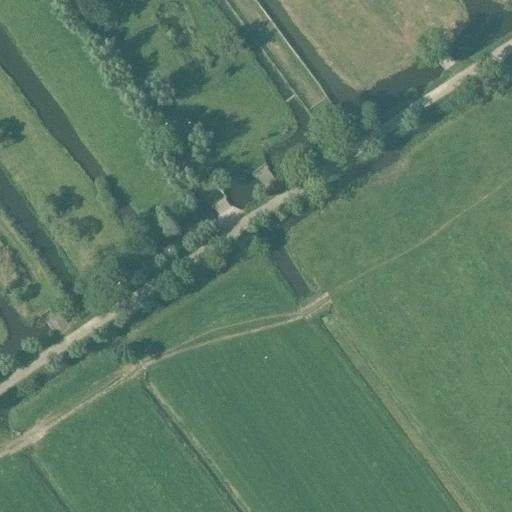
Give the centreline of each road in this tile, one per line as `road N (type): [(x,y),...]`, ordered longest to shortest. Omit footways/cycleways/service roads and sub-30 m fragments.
road 1 (track): [(0,390),(511,46)]
road 2 (track): [(236,231),(66,0)]
